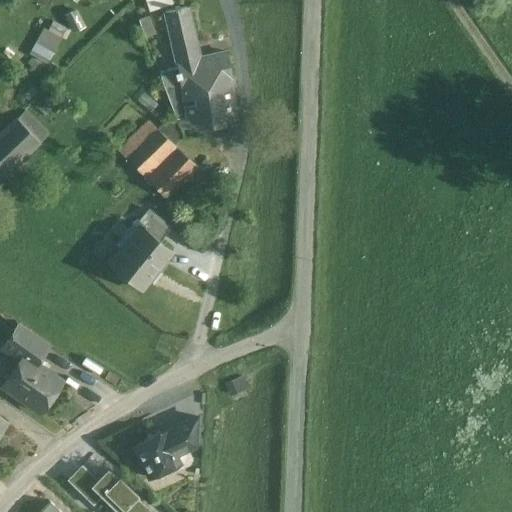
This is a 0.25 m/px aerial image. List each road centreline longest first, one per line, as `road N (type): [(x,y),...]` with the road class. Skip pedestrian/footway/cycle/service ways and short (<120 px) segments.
road 1 (residential): [(300,328),(272,330),(194,362),(114,405),(0,506)]
road 2 (unclassified): [(315,0),(300,328)]
road 3 (unclassified): [(300,328),(292,511)]
